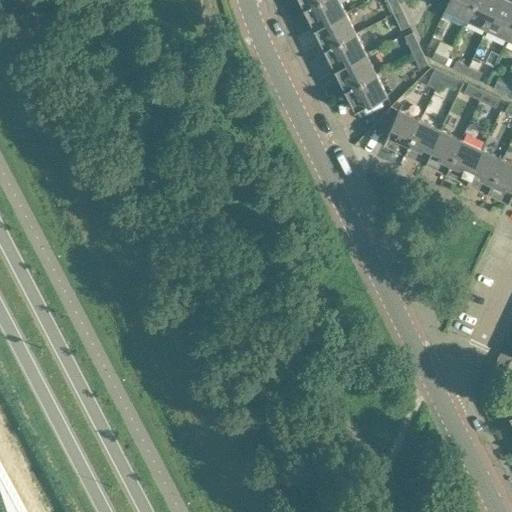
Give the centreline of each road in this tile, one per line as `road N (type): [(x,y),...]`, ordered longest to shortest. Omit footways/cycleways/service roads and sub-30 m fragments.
road 1 (tertiary): [(445,412),(244,0)]
road 2 (secondary): [(143,511),(0,237)]
road 3 (secondary): [(0,314),(104,511)]
road 4 (residential): [(445,412),(511,274)]
